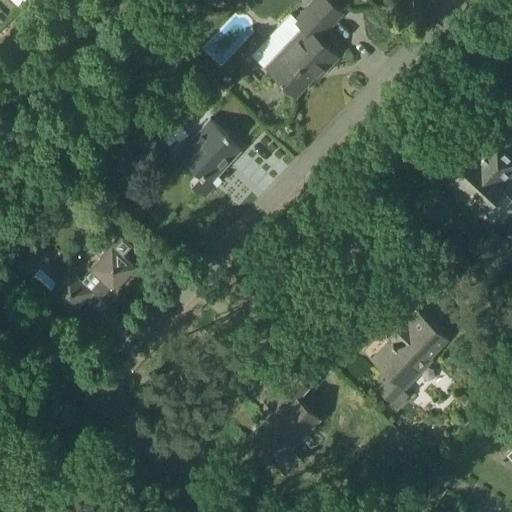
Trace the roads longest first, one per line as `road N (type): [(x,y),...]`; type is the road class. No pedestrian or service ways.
road 1 (unclassified): [(91,398),(443,0)]
road 2 (residential): [(213,511),(91,398)]
road 3 (unclassified): [(91,398),(0,319)]
